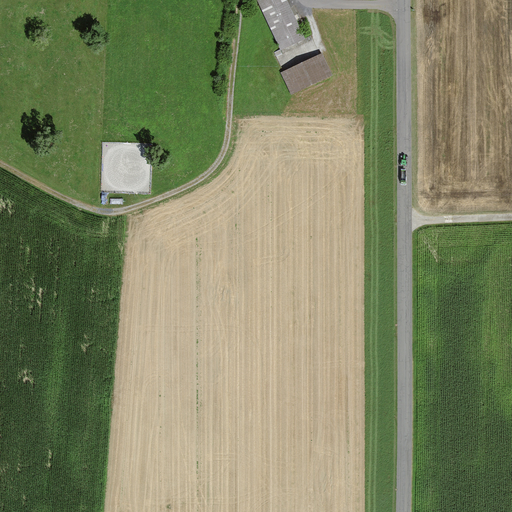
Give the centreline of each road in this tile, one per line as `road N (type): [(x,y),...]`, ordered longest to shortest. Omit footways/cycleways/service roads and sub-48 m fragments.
road 1 (unclassified): [(403,0),(403,511)]
road 2 (track): [(0,167),(110,216),(206,173),(225,149),(237,0)]
